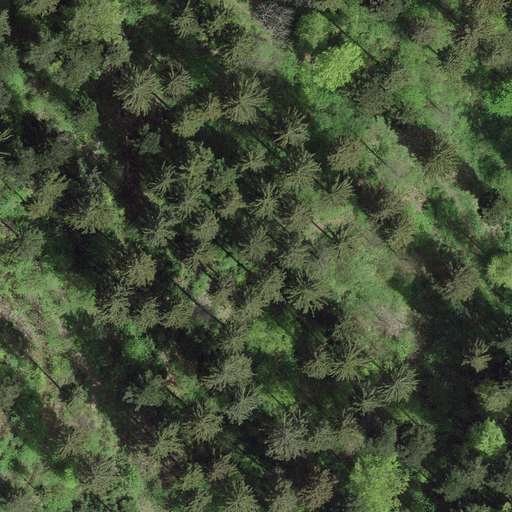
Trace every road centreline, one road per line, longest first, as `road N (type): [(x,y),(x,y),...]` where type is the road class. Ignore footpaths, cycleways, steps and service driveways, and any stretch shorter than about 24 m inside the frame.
road 1 (track): [(228,0),(438,176),(479,267),(511,297)]
road 2 (track): [(153,511),(127,461),(105,383),(82,344),(0,263)]
road 3 (track): [(0,222),(21,115),(9,0)]
